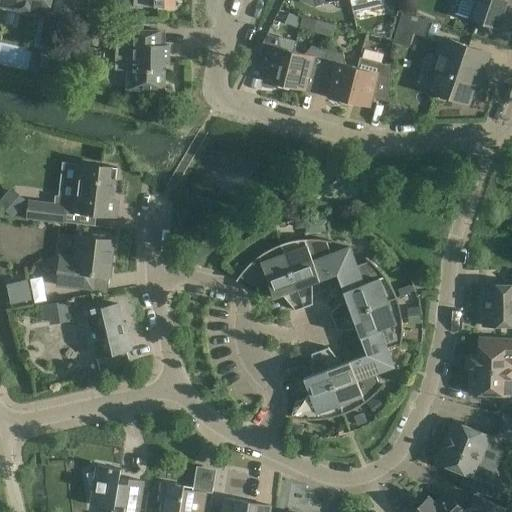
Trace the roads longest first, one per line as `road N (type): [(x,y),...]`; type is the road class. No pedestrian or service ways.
road 1 (residential): [(251,445),(333,475),(366,472),(410,432),(435,374),(450,261),(483,130)]
road 2 (residential): [(483,130),(370,138),(217,99)]
road 3 (residential): [(251,445),(272,415),(277,388),(253,348),(244,303),(229,284),(155,269)]
road 4 (residential): [(0,427),(181,383)]
road 5 (residential): [(155,269),(159,199),(217,99)]
